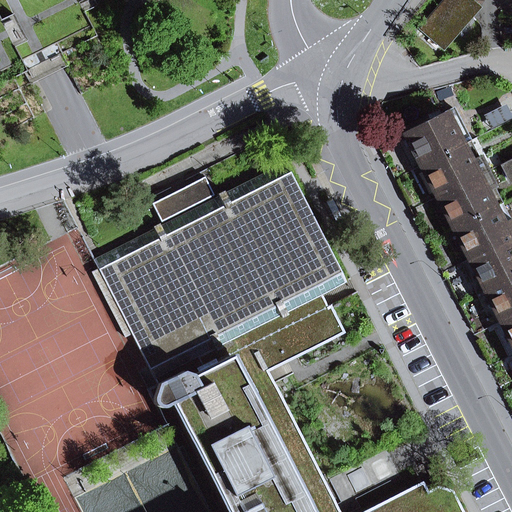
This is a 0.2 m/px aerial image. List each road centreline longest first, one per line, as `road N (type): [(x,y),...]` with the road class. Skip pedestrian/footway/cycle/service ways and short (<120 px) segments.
road 1 (tertiary): [(340,78),(336,123),(344,147),(511,478)]
road 2 (residential): [(340,78),(293,80),(149,154),(0,206)]
road 3 (residential): [(340,78),(404,81),(511,65)]
